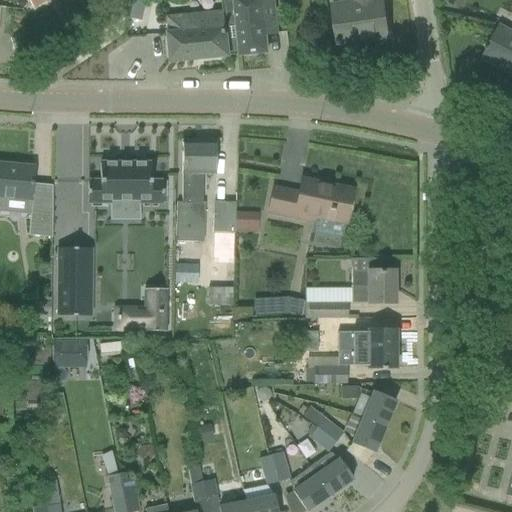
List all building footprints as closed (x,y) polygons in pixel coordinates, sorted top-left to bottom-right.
[(27,0),(33,8),(46,0),(27,0)] [(172,57),(177,61),(241,55),(235,0),(222,0),(223,12),(168,18),(169,37),(172,57)] [(235,0),(241,55),(267,52),(265,35),(278,34),(275,14),(274,0),(235,0)] [(333,12),(338,47),(356,44),(356,43),(388,38),(382,0),(350,0),(352,9),(333,12)] [(501,65),(511,70),(511,33),(500,27),(484,58),(500,67),(501,65)] [(174,241),(202,243),(204,203),(201,203),(202,175),(215,175),(215,142),(181,142),(181,203),(176,203),(174,241)] [(149,182),(150,164),(100,163),(99,181),(87,181),(87,203),(110,203),(110,199),(139,199),(139,203),(161,203),(162,182),(149,182)] [(0,198),(30,202),(33,168),(0,164),(0,198)] [(313,231),(341,237),(344,224),(345,224),(352,190),(301,180),(299,194),(273,189),(268,212),(304,219),(305,216),(315,218),(313,231)] [(31,209),(28,235),(51,238),(51,210),(31,209)] [(256,233),(258,214),(235,212),(234,232),(256,233)] [(212,234),(233,235),(234,215),(213,214),(212,234)] [(299,221),(298,233),(312,235),(313,222),(299,221)] [(482,226),(481,227),(482,228),(483,233),(482,234),(483,235),(484,234),(489,233),(490,234),(491,233),(490,232),(489,227),(490,226),(489,225),(488,226),(483,227),(482,226)] [(55,317),(91,317),(91,249),(56,249),(55,317)] [(351,303),(351,304),(394,304),(394,271),(380,271),(380,259),(351,259),(351,303)] [(207,305),(228,305),(229,289),(208,289),(207,305)] [(167,332),(166,291),(143,291),(143,307),(112,307),(112,333),(167,332)] [(287,298),(284,315),(294,317),(304,317),(305,308),(304,308),(304,303),(305,303),(305,302),(287,298)] [(305,303),(304,303),(304,308),(305,308),(304,319),(347,320),(347,304),(305,303)] [(2,305),(1,323),(18,324),(19,306),(2,305)] [(367,332),(337,333),(337,351),(351,351),(351,366),(367,366),(367,367),(394,368),(395,331),(367,331),(367,332)] [(51,342),(50,369),(85,369),(86,342),(51,342)] [(210,372),(209,344),(185,345),(186,373),(210,372)] [(345,368),(337,368),(337,358),(307,358),(307,369),(304,369),(304,384),(313,383),(313,384),(345,384),(345,368)] [(123,361),(126,372),(135,371),(133,359),(123,361)] [(340,399),(356,399),(356,388),(340,388),(340,399)] [(362,418),(384,427),(395,401),(373,392),(362,418)] [(352,444),(373,453),(384,427),(362,418),(352,444)] [(315,428),(335,444),(342,434),(322,419),(315,428)] [(307,438),(328,453),(335,444),(315,428),(307,438)] [(269,457),(276,482),(289,479),(281,453),(280,454),(269,457)] [(309,467),(329,496),(352,480),(339,461),(329,454),(309,467)] [(258,460),(265,485),(276,482),(269,457),(258,460)] [(187,469),(193,501),(204,498),(201,483),(200,483),(197,467),(187,469)] [(293,493),(306,511),(329,496),(309,467),(289,482),(293,493)] [(120,474),(116,475),(117,483),(123,511),(136,511),(130,479),(122,480),(120,474)] [(116,475),(107,476),(111,501),(112,511),(123,511),(117,483),(116,475)] [(203,483),(201,483),(204,498),(216,496),(213,480),(210,481),(203,483)] [(60,511),(55,481),(42,483),(45,506),(46,511),(60,511)] [(246,503),(247,511),(276,511),(274,501),(274,498),(246,503)]
